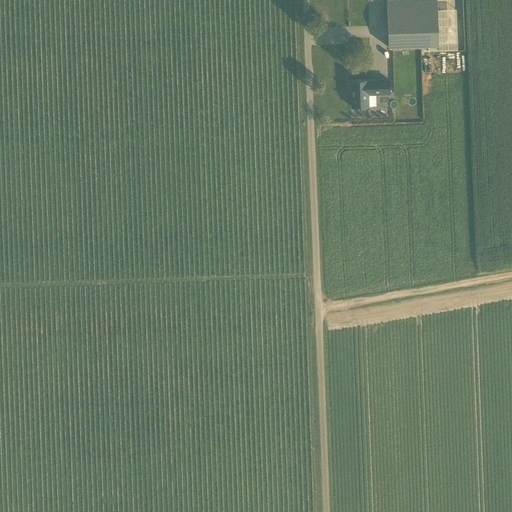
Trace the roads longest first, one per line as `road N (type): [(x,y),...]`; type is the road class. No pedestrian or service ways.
road 1 (unclassified): [(326,511),(304,0)]
road 2 (track): [(319,312),(511,277)]
